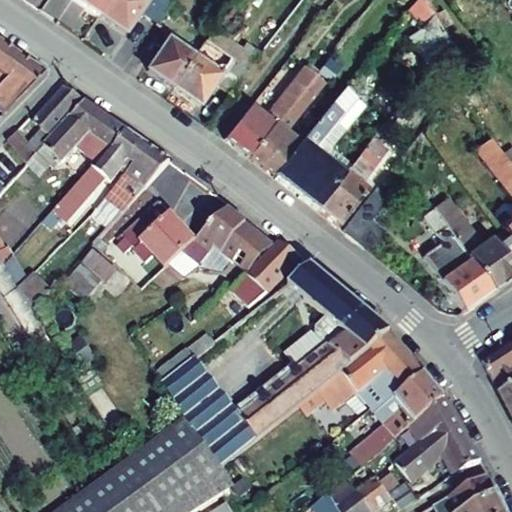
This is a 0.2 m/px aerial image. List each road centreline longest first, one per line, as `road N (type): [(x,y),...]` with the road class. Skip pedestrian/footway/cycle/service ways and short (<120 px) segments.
road 1 (tertiary): [(445,360),(393,306),(75,62)]
road 2 (tertiary): [(511,473),(445,360)]
